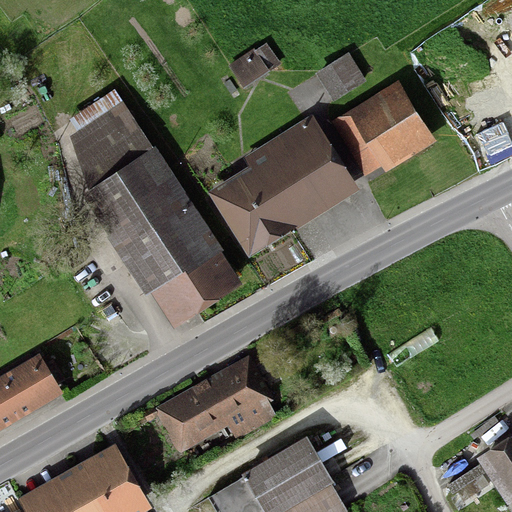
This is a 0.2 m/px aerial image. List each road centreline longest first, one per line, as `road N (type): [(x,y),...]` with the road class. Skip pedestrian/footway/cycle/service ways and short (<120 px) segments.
road 1 (secondary): [(0,465),(284,301),(511,185)]
road 2 (unknown): [(317,284),(429,445)]
